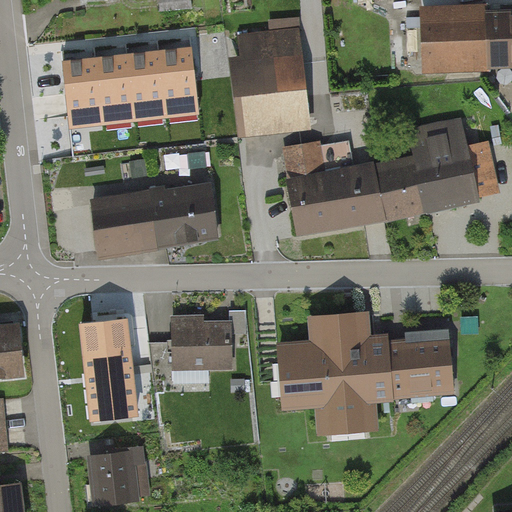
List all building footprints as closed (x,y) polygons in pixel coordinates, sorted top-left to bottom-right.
[(426,66),(511,63),(511,14),(425,17),(426,66)] [(307,117),(297,32),(232,39),(242,125),(307,117)] [(193,49),(161,53),(167,107),(199,103),(193,49)] [(161,53),(128,56),(134,110),(167,107),(161,53)] [(128,56),(96,59),(102,114),(134,110),(128,56)] [(96,59),(64,63),(69,117),(102,114),(96,59)] [(432,156),(443,204),(496,192),(486,149),(469,153),(464,132),(428,139),(432,156)] [(286,152),(301,231),(384,218),(374,168),(325,176),(319,146),(286,152)] [(432,156),(374,168),(384,218),(443,204),(432,156)] [(91,198),(101,260),(224,240),(214,179),(91,198)] [(83,323),(94,421),(137,416),(126,318),(83,323)] [(175,319),(175,370),(235,370),(235,319),(175,319)] [(380,434),(377,401),(458,392),(452,339),(395,346),(371,348),(370,339),(368,321),(288,330),(290,350),(274,352),(281,414),(287,413),(290,443),(380,434)] [(0,380),(27,377),(21,324),(0,326),(0,380)] [(0,453),(9,452),(3,399),(0,399),(0,453)] [(86,455),(91,504),(149,498),(143,449),(86,455)] [(0,511),(26,511),(23,483),(0,485),(0,511)]
